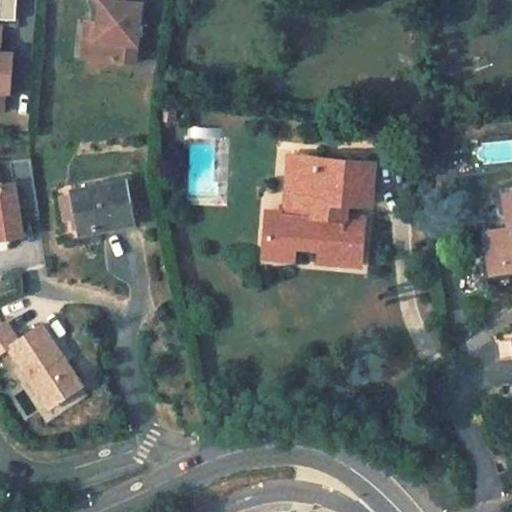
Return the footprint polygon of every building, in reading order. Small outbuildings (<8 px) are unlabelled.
[(0,0),(0,19),(18,20),(18,0),(0,0)] [(142,0),(98,0),(96,23),(92,58),(132,63),(140,4),(142,4),(142,0)] [(0,28),(0,22),(0,21),(0,103),(11,104),(13,53),(0,52),(0,28)] [(96,23),(84,22),(80,56),(92,58),(96,23)] [(315,168),(315,157),(289,155),(289,166),(315,168)] [(370,205),(374,162),(315,157),(315,168),(289,166),(284,212),(267,211),(264,241),(294,243),(295,237),(319,239),(317,261),(359,264),(362,247),(360,247),(361,230),(344,229),(346,202),(370,205)] [(5,160),(0,161),(0,240),(28,237),(20,178),(7,179),(5,160)] [(131,222),(124,181),(73,191),(78,216),(81,231),(131,222)] [(511,190),(503,192),(509,228),(484,232),(488,253),(506,250),(509,269),(511,268),(511,190)] [(78,216),(73,191),(57,194),(63,220),(78,216)] [(361,230),(362,219),(345,218),(344,229),(361,230)] [(293,260),(294,243),(264,241),(262,257),(293,260)] [(509,269),(506,250),(488,253),(490,272),(509,269)] [(183,347),(177,320),(164,323),(171,350),(183,347)] [(6,322),(0,325),(0,355),(11,351),(51,410),(87,385),(45,324),(20,341),(6,322)] [(428,466),(433,458),(422,453),(418,461),(428,466)]
